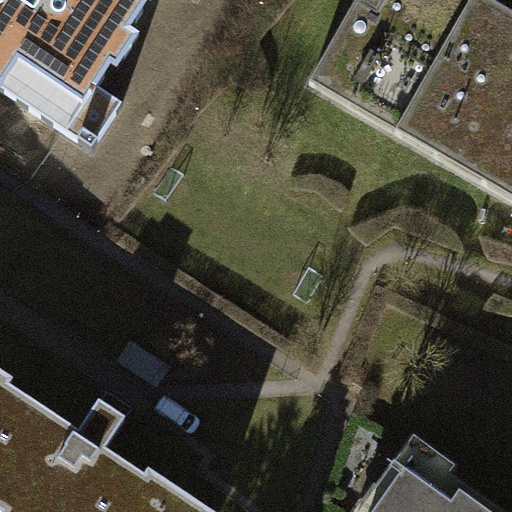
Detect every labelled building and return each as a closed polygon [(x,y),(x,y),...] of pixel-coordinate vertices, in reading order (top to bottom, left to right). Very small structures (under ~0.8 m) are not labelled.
[(0,0),(0,94),(103,162),(126,127),(106,114),(180,1),(212,22),(226,0),(0,0)] [(466,0),(349,0),(302,83),(392,135),(412,100),(430,111),(454,70),(433,58),(466,0)] [(511,17),(481,0),(466,0),(433,58),(454,70),(430,111),(412,100),(392,135),(511,204),(511,17)] [(16,386),(0,375),(0,511),(5,511),(7,510),(10,511),(207,511),(141,469),(131,485),(96,463),(124,420),(90,398),(63,439),(6,401),(16,386)] [(511,511),(406,437),(376,511),(511,511)]
